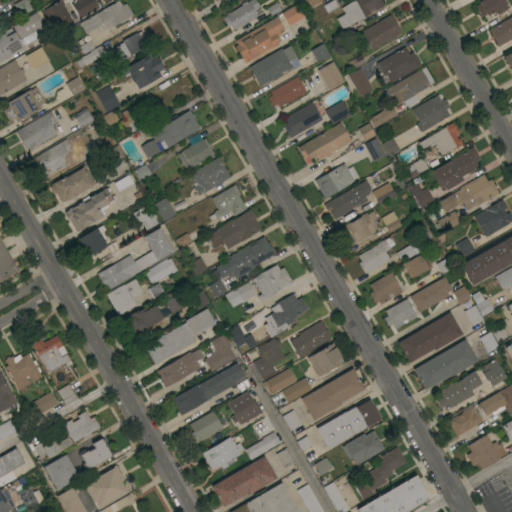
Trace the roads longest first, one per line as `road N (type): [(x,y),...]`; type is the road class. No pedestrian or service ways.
road 1 (residential): [(467,511),(169,0)]
road 2 (tertiary): [(194,511),(0,175)]
road 3 (residential): [(511,147),(427,0)]
